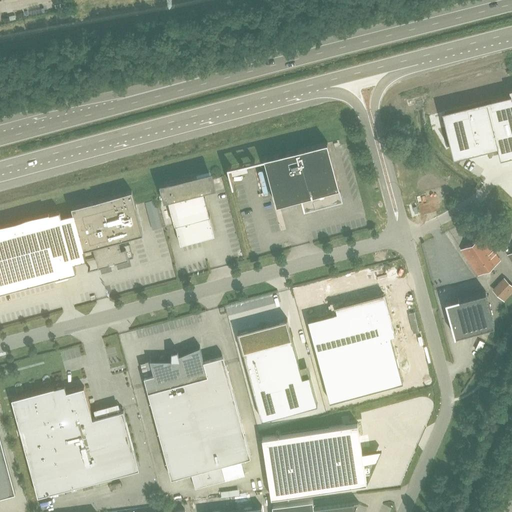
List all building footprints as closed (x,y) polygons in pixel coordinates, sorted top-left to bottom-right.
[(492,100),(445,112),(448,126),(446,127),(449,139),(451,139),(453,146),(461,145),(466,143),(468,151),(470,150),(471,152),(480,150),(479,148),(497,144),(497,146),(500,158),(511,155),(511,87),(509,89),(510,93),(491,98),(492,100)] [(343,199),(327,141),(264,157),(277,203),(301,197),(304,210),(325,204),(329,203),(343,199)] [(203,172),(164,182),(166,189),(167,196),(168,195),(168,198),(164,199),(164,200),(168,199),(175,224),(181,243),(201,238),(201,237),(212,234),(213,235),(215,234),(209,215),(210,215),(203,190),(208,189),(208,190),(214,189),(212,183),(209,171),(203,172)] [(0,291),(55,277),(68,273),(76,271),(73,262),(86,258),(83,249),(93,246),(98,264),(99,265),(110,262),(115,261),(129,257),(133,256),(134,256),(133,254),(130,242),(120,245),(119,239),(122,238),(143,233),(136,206),(132,190),(72,206),(73,212),(61,215),(60,210),(49,213),(49,212),(0,225),(0,291)] [(500,260),(483,235),(461,249),(478,274),(500,260)] [(511,284),(507,279),(495,292),(504,301),(511,292),(511,284)] [(455,335),(494,324),(485,291),(459,298),(451,300),(454,313),(450,314),(455,335)] [(330,401),(402,381),(403,381),(390,335),(395,334),(395,335),(396,334),(395,333),(384,293),(336,306),(336,305),(334,305),(335,306),(337,311),(308,319),(330,400),(330,401)] [(287,318),(238,331),(241,341),(262,419),(317,404),(309,374),(302,376),(300,366),(289,328),(290,328),(287,318)] [(251,456),(226,363),(223,354),(204,360),(200,345),(179,354),(178,351),(172,353),(171,359),(150,359),(154,373),(144,376),(147,385),(172,477),(191,472),(195,487),(225,478),(221,463),(251,456)] [(93,417),(84,386),(67,390),(65,383),(54,386),(12,398),(38,495),(139,468),(124,409),(93,417)] [(358,422),(262,437),(271,496),(357,483),(367,482),(372,471),(371,471),(376,460),(364,462),(362,451),(358,422)] [(0,496),(16,492),(0,434),(0,496)] [(356,507),(358,501),(314,507),(313,499),(272,504),(273,511),(351,511),(354,506),(356,507)]
